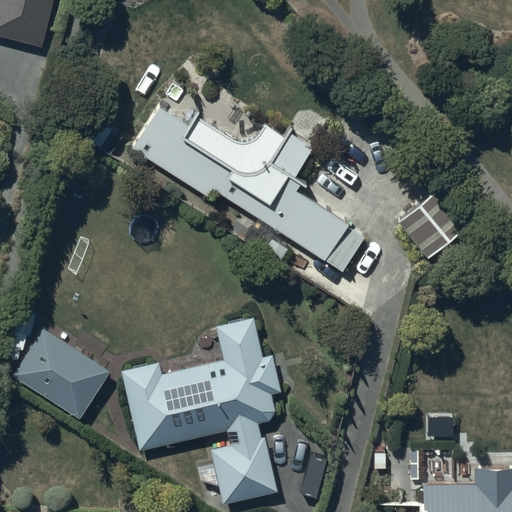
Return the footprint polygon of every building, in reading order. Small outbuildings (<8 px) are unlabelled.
[(0,0),(0,31),(43,42),(53,0),(0,0)] [(139,115),(118,104),(100,138),(121,149),(139,115)] [(161,106),(135,146),(209,194),(213,188),(346,269),(368,233),(300,189),(306,180),(301,176),(321,145),(295,127),(290,135),(269,122),(259,138),(259,139),(258,139),(258,140),(257,140),(256,141),(255,141),(254,142),(253,142),(252,143),(251,143),(250,143),(250,144),(249,144),(248,144),(247,144),(246,144),(245,144),(244,144),(243,144),(242,144),(241,143),(240,143),(239,143),(238,142),(237,142),(236,141),(235,141),(198,117),(192,125),(161,106)] [(466,221),(438,187),(397,221),(425,255),(466,221)] [(159,362),(126,370),(143,446),(230,426),(234,443),(214,448),(225,496),(279,484),(267,431),(262,432),(259,419),(260,419),(261,419),(262,419),(263,419),(264,419),(265,418),(266,418),(267,418),(268,417),(269,417),(270,416),(271,415),(272,415),(272,414),(273,413),(274,412),(274,411),(275,410),(275,409),(276,408),(276,407),(276,406),(276,405),(277,404),(277,403),(277,402),(277,401),(277,400),(276,399),(276,398),(276,397),(275,396),(275,395),(274,394),(274,393),(284,391),(275,354),(265,356),(256,318),(220,327),(227,358),(162,374),(159,362)] [(75,412),(105,364),(37,323),(8,370),(75,412)] [(479,480),(427,482),(427,511),(511,511),(511,469),(479,470),(479,480)]
